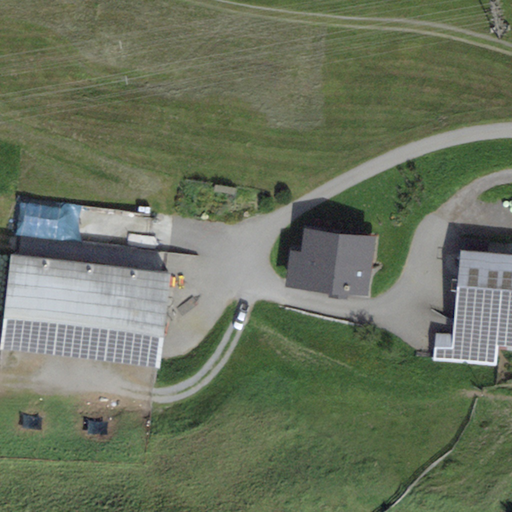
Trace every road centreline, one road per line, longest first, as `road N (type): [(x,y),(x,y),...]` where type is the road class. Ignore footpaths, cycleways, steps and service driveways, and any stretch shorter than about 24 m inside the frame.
road 1 (track): [(511,129),(437,142),(355,176),(260,233),(248,259)]
road 2 (track): [(511,45),(467,31),(220,0)]
